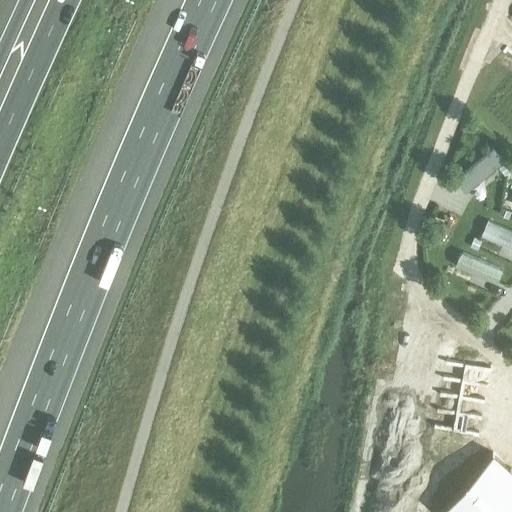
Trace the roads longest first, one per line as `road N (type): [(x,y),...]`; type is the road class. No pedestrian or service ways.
road 1 (motorway): [(1,511),(126,187),(211,0)]
road 2 (track): [(503,0),(405,262),(418,286),(511,369)]
road 3 (motorway): [(65,0),(0,147)]
